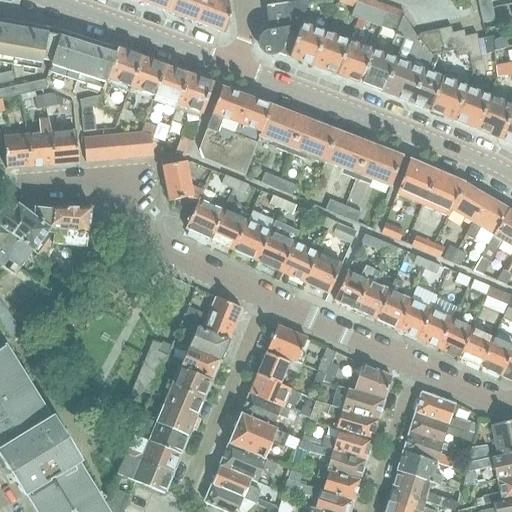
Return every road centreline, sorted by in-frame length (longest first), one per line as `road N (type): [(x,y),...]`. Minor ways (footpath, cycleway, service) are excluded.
road 1 (residential): [(0,186),(117,181),(131,216),(164,250),(267,296)]
road 2 (residential): [(511,174),(234,63)]
road 3 (residential): [(176,511),(267,296)]
road 4 (residential): [(234,63),(60,0)]
road 5 (residential): [(267,296),(416,363)]
road 6 (residential): [(370,511),(416,363)]
